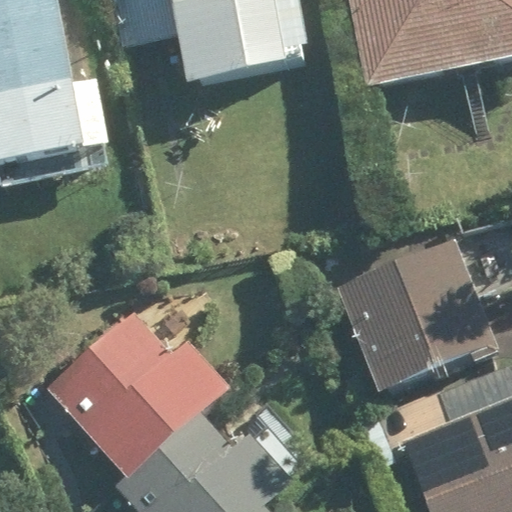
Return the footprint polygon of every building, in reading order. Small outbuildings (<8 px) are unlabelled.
[(65,0),(0,0),(0,183),(97,165),(65,0)] [(178,0),(197,99),(299,80),(295,68),(315,64),(303,0),(178,0)] [(511,76),(511,0),(354,0),(376,105),(511,76)] [(511,309),(511,215),(343,277),(389,405),(510,361),(493,316),(511,309)] [(131,306),(50,372),(139,481),(214,420),(246,394),(203,341),(177,363),(131,306)] [(511,511),(511,408),(407,442),(428,511),(511,511)] [(214,420),(139,481),(120,496),(132,511),(286,511),(330,477),(279,413),(236,447),(214,420)]
